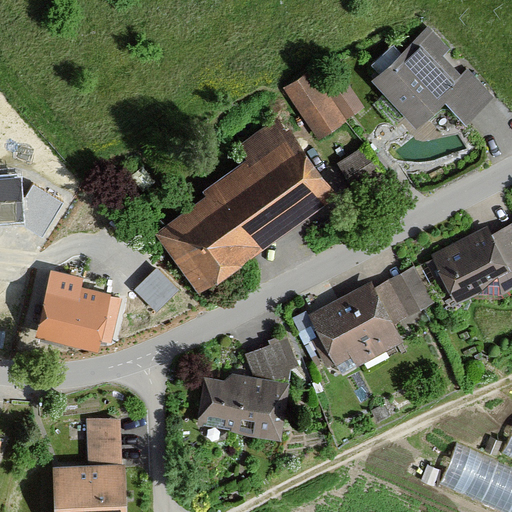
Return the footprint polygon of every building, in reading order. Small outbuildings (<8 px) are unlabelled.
[(466,126),(495,99),(469,72),(465,77),(446,58),(455,50),(432,26),(375,80),(423,131),(448,107),(466,126)] [(311,72),(285,91),(322,141),(347,123),(311,72)] [(155,230),(201,296),(342,197),(298,135),(294,138),(282,121),(231,157),(241,171),(155,230)] [(366,146),(339,163),(357,191),(384,174),(366,146)] [(21,175),(0,176),(0,218),(16,217),(13,221),(43,239),(66,202),(33,182),(23,198),(21,175)] [(511,225),(492,237),(488,231),(436,257),(462,304),(474,298),(503,299),(511,292),(511,225)] [(405,321),(443,302),(425,264),(387,281),(405,321)] [(156,268),(133,291),(155,312),(178,289),(156,268)] [(37,332),(108,350),(119,307),(107,304),(110,292),(82,286),(84,279),(52,271),(37,332)] [(387,281),(320,313),(344,363),(411,332),(405,321),(387,281)] [(257,431),(278,435),(288,371),(299,366),(286,334),(273,338),(272,345),(251,354),(263,383),(226,377),(225,382),(207,379),(199,428),(230,433),(231,431),(257,435),(257,431)] [(52,511),(127,511),(122,419),(84,421),(87,465),(50,467),(52,511)] [(511,429),(501,454),(511,458),(511,429)] [(0,464),(8,438),(0,435),(0,464)] [(511,511),(511,466),(453,443),(435,487),(496,511),(511,511)]
